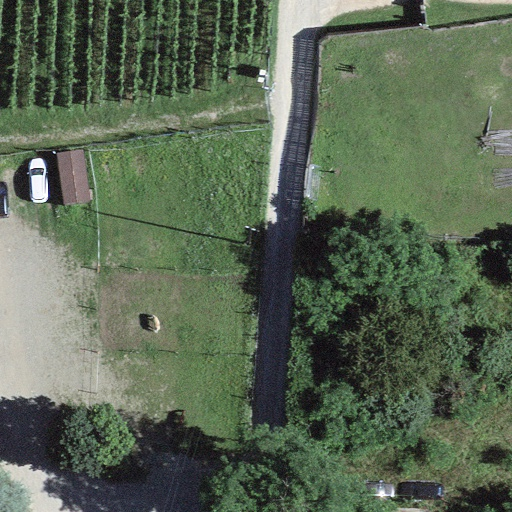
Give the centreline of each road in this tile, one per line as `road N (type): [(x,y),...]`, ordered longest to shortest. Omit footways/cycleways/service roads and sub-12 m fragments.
road 1 (track): [(300,0),(265,511)]
road 2 (unknown): [(70,511),(69,460),(47,344),(0,265)]
